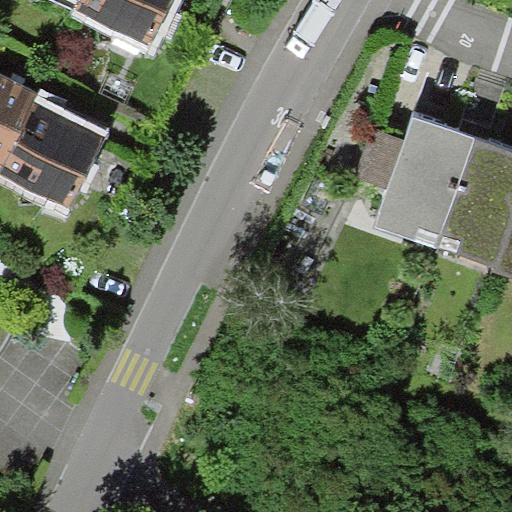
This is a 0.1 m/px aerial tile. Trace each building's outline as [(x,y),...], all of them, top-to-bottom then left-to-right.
[(167,0),(81,0),(152,33),(167,0)] [(33,88),(0,72),(0,150),(3,152),(29,97),(33,88)] [(102,132),(29,97),(3,152),(0,156),(0,161),(72,196),(102,132)] [(377,218),(436,239),(474,130),(414,109),(406,130),(379,121),(359,177),(388,187),(377,218)] [(511,142),(474,130),(436,239),(495,259),(511,210),(511,142)] [(511,210),(495,259),(494,263),(511,269),(511,210)]
